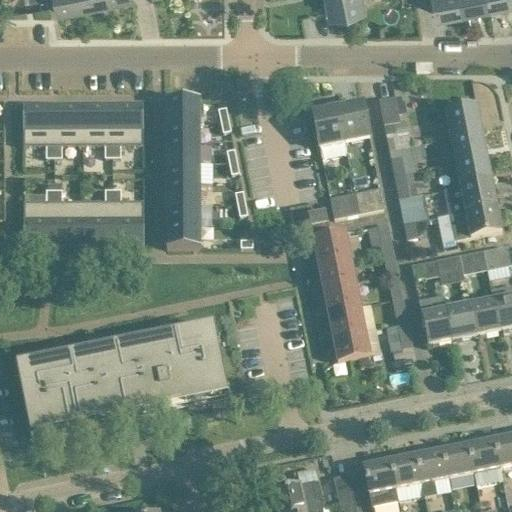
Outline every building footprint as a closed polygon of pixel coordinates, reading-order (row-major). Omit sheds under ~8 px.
[(84,5),(82,0),(56,0),(58,10),(84,5)] [(363,0),(327,0),(330,14),(365,7),(363,0)] [(464,10),(461,0),(434,0),(437,16),(464,10)] [(461,0),(464,10),(489,5),(487,0),(461,0)] [(380,102),(390,153),(411,149),(405,121),(399,122),(398,118),(405,117),(401,99),(395,100),(395,99),(380,102)] [(166,103),(166,125),(200,125),(200,103),(166,103)] [(113,106),(113,150),(121,150),(143,150),(143,105),(143,106),(142,106),(142,105),(142,106),(114,106),(113,106)] [(54,150),(54,106),(53,106),(53,107),(25,107),(25,106),(24,106),(23,106),(23,150),(46,150),(54,150)] [(54,106),(54,150),(62,150),(84,150),(83,106),(83,107),(55,107),(55,106),(54,106)] [(84,106),(83,106),(84,150),(105,150),(113,150),(113,106),(112,106),(84,107),(84,106)] [(363,106),(338,111),(345,145),(370,140),(367,126),(363,106)] [(446,115),(451,141),(482,135),(477,109),(446,115)] [(347,156),(345,145),(338,111),(313,116),(320,150),(322,161),(347,156)] [(221,125),(229,123),(226,112),(218,113),(221,125)] [(229,123),(221,125),(223,137),(231,135),(229,123)] [(200,125),(166,125),(166,146),(201,146),(200,125)] [(451,141),(456,166),(487,159),(482,135),(451,141)] [(201,146),(166,146),(166,167),(201,167),(201,146)] [(395,178),(413,175),(416,174),(411,149),(390,153),(395,178)] [(62,150),(54,150),(54,162),(62,162),(62,150)] [(113,162),(113,150),(105,150),(105,162),(113,162)] [(235,154),(227,155),(229,167),(237,165),(235,154)] [(456,166),(461,190),(492,184),(487,159),(456,166)] [(237,165),(229,167),(231,179),(239,177),(237,165)] [(201,167),(166,167),(166,188),(201,188),(201,167)] [(395,178),(400,203),(418,199),(413,175),(395,178)] [(448,210),(450,218),(497,209),(492,184),(461,190),(445,194),(448,210)] [(201,188),(166,188),(167,209),(201,209),(201,188)] [(380,192),(355,196),(359,217),(384,212),(380,192)] [(54,194),(54,206),(62,206),(62,194),(60,194),(54,194)] [(105,206),(113,206),(113,194),(105,194),(105,206)] [(243,196),(235,197),(238,209),(245,207),(243,196)] [(359,217),(355,196),(331,201),(335,222),(339,221),(359,217)] [(400,203),(405,227),(415,226),(429,223),(424,197),(418,199),(400,203)] [(54,250),(54,206),(47,206),(24,206),(24,251),(24,250),(25,250),(25,251),(26,251),(26,250),(54,250),(54,251),(54,250)] [(84,250),(84,206),(62,206),(54,206),(54,250),(55,250),(55,251),(55,250),(83,250),(83,251),(84,251),(84,250)] [(113,250),(114,250),(113,206),(105,206),(84,206),(84,250),(84,251),(85,251),(85,250),(113,249),(113,250)] [(113,206),(114,250),(114,249),(142,249),(142,250),(143,250),(144,250),(144,206),(121,206),(113,206)] [(245,207),(238,209),(240,221),(248,219),(245,207)] [(201,209),(167,209),(167,230),(201,230),(201,209)] [(497,209),(450,218),(438,221),(444,251),(455,249),(454,244),(502,234),(497,209)] [(314,244),(319,268),(351,261),(363,259),(358,234),(332,239),(326,212),(309,216),(311,228),(307,229),(310,245),(314,244)] [(415,226),(405,227),(408,244),(418,242),(415,226)] [(372,257),(382,255),(391,253),(386,228),(367,233),(372,257)] [(201,230),(167,230),(167,252),(201,252),(201,230)] [(508,250),(484,255),(487,273),(492,272),(511,268),(508,250)] [(382,255),(387,279),(396,277),(391,253),(382,255)] [(484,255),(460,259),(464,278),(487,273),(484,255)] [(460,259),(437,264),(438,273),(453,269),(455,280),(464,278),(460,259)] [(319,268),(324,292),(355,286),(351,261),(319,268)] [(440,280),(438,273),(437,264),(412,269),(415,283),(425,281),(425,283),(440,280)] [(387,279),(392,304),(402,302),(396,277),(387,279)] [(452,343),(447,313),(441,285),(435,286),(438,301),(420,305),(428,348),(452,343)] [(324,292),(328,316),(360,310),(355,286),(324,292)] [(511,289),(491,294),(493,304),(499,333),(511,330),(511,289)] [(392,304),(397,328),(407,326),(402,302),(392,304)] [(493,304),(470,308),(476,338),(499,333),(493,304)] [(328,316),(333,341),(376,332),(371,308),(360,310),(328,316)] [(470,308),(447,313),(452,343),(476,338),(470,308)] [(407,326),(397,328),(397,330),(387,332),(392,355),(402,352),(412,350),(407,326)] [(376,332),(333,341),(338,366),(370,359),(381,357),(376,332)] [(198,340),(197,333),(34,366),(35,370),(18,374),(30,433),(47,429),(49,436),(97,427),(96,422),(116,418),(117,423),(143,417),(142,413),(162,408),(164,415),(165,415),(164,408),(184,404),(185,409),(211,403),(210,399),(228,395),(216,336),(198,340)] [(511,439),(495,444),(500,471),(511,468),(511,439)] [(469,449),(474,476),(477,490),(503,484),(500,471),(495,444),(469,449)] [(469,449),(443,454),(448,482),(474,476),(469,449)] [(443,454),(417,459),(423,487),(425,499),(425,501),(438,498),(435,484),(448,482),(443,454)] [(417,459),(391,465),(397,492),(399,504),(425,499),(423,487),(417,459)] [(397,492),(391,465),(364,470),(373,511),(399,505),(399,504),(397,492)] [(272,483),(284,481),(281,469),(270,471),(272,483)] [(309,473),(297,476),(300,489),(311,486),(309,473)] [(356,504),(350,478),(334,481),(340,508),(343,507),(356,504)] [(277,511),(321,511),(323,511),(325,511),(319,485),(311,486),(300,489),(273,495),(277,511)]
